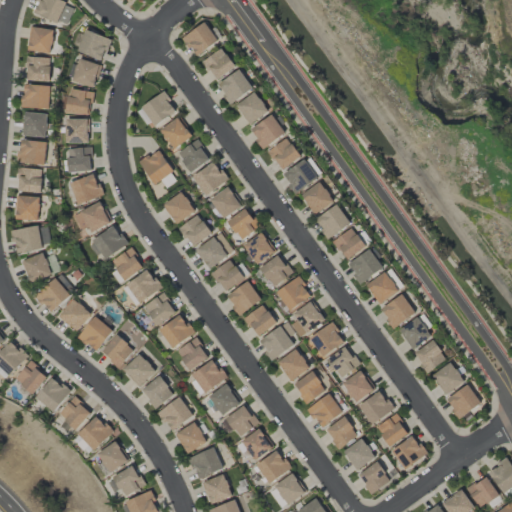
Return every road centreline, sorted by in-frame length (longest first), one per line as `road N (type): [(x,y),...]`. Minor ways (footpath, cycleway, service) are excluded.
road 1 (residential): [(190,0),(134,56),(121,96),(127,187),(352,511)]
road 2 (residential): [(96,0),(164,55),(458,458)]
road 3 (residential): [(11,0),(0,84),(4,290),(23,320),(137,425),(184,511)]
road 4 (tertiary): [(506,385),(505,367),(301,84),(285,76)]
road 5 (tertiary): [(285,76),(288,92),(491,375),(506,385)]
road 6 (residential): [(511,421),(379,511)]
